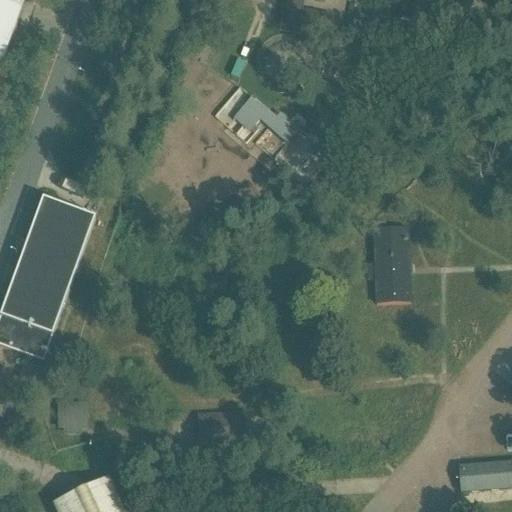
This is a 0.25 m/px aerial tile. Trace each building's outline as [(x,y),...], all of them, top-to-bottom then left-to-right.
[(0,0),(0,67),(24,0),(0,0)] [(284,0),(280,27),(329,36),(332,21),(297,15),(300,0),(284,0)] [(403,0),(400,20),(429,26),(433,0),(403,0)] [(333,81),(340,63),(329,58),(322,76),(333,81)] [(263,122),(272,130),(289,144),(300,132),(281,116),(277,121),(252,100),(236,119),(253,134),(263,122)] [(44,199),(0,320),(0,346),(46,363),(99,218),(44,199)] [(368,282),(376,281),(376,306),(410,305),(408,232),(385,233),(385,225),(373,225),(375,267),(367,267),(368,282)] [(247,444),(245,410),(197,412),(199,446),(247,444)] [(83,430),(83,411),(61,411),(61,429),(67,430),(67,435),(77,435),(77,430),(83,430)] [(511,464),(459,470),(461,496),(511,492),(511,464)]
